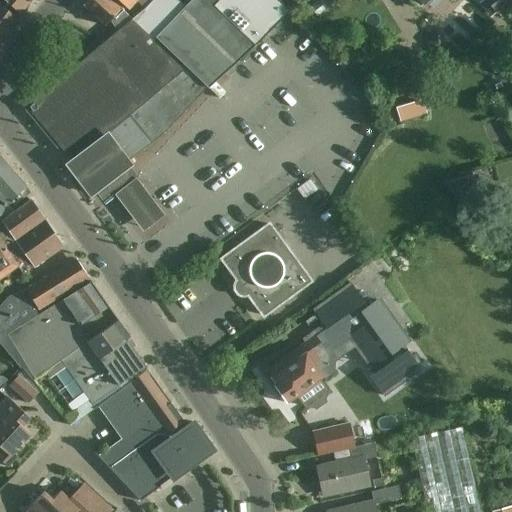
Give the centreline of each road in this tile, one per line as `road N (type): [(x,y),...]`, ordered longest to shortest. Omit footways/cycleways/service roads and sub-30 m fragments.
road 1 (tertiary): [(260,511),(255,470),(0,123)]
road 2 (residential): [(135,511),(75,457),(52,460),(4,511)]
